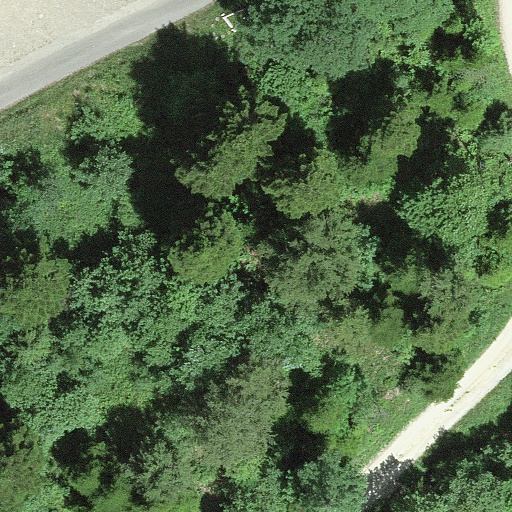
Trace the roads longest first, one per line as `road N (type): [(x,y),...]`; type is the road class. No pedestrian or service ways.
road 1 (track): [(511,335),(338,511)]
road 2 (unclassified): [(192,0),(0,96)]
